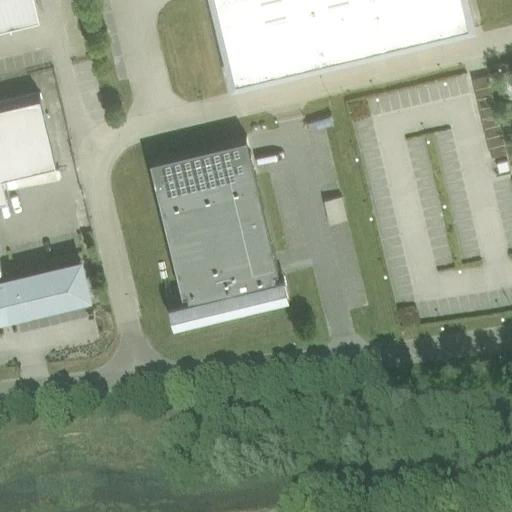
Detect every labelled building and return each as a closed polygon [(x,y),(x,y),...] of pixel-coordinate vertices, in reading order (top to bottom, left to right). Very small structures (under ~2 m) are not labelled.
[(37,0),(0,0),(0,23),(41,14),(37,0)] [(218,0),(237,76),(470,21),(464,0),(218,0)] [(490,74),(474,77),(492,155),(508,151),(490,74)] [(0,101),(10,99),(8,91),(25,88),(23,79),(0,84),(0,101)] [(41,92),(0,101),(0,314),(1,314),(0,310),(9,308),(9,312),(90,293),(89,291),(88,292),(87,289),(89,288),(81,258),(5,276),(0,253),(0,195),(8,194),(3,172),(57,159),(41,92)] [(248,134),(151,157),(185,298),(170,301),(175,322),(290,294),(285,274),(282,274),(276,253),(257,174),(248,134)] [(330,221),(348,217),(343,194),(325,198),(330,221)]
